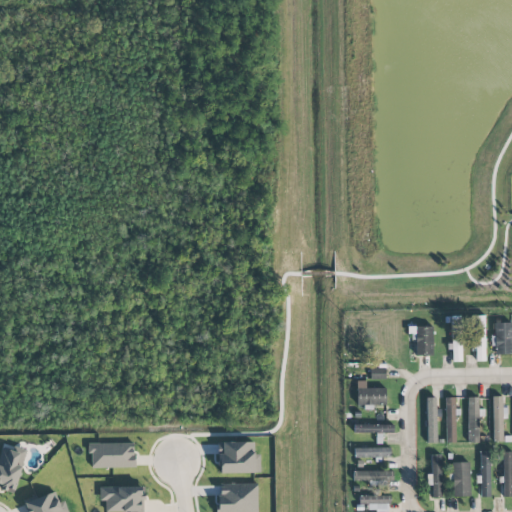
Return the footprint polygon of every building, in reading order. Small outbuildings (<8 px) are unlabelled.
[(463,361),(461,316),(450,316),(452,362),(463,361)] [(485,361),(484,316),(474,316),(476,361),(485,361)] [(511,355),(511,323),(495,323),(495,354),(511,355)] [(432,326),(409,327),(410,340),(416,340),(416,356),(433,356),(432,326)] [(358,404),(386,405),(386,389),(358,388),(358,404)] [(467,443),(479,443),(480,413),(478,413),(479,397),(468,397),(467,443)] [(503,418),(507,418),(506,408),(503,408),(502,397),(492,397),(493,442),(503,442),(503,418)] [(436,398),(426,398),(427,444),(437,443),(436,398)] [(457,443),(456,408),(455,408),(455,398),(445,398),(446,443),(457,443)] [(354,433),(393,434),(393,425),(354,424),(354,433)] [(219,473),(260,473),(259,454),(254,454),(254,442),(222,443),(223,450),(218,450),(219,473)] [(0,488),(14,493),(26,450),(3,443),(0,454),(0,488)] [(134,467),(134,443),(90,443),(90,468),(134,467)] [(354,448),(354,459),(381,459),(381,458),(390,458),(391,448),(354,448)] [(511,451),(502,452),(503,497),(511,497),(511,451)] [(490,497),(490,452),(480,452),(481,497),(490,497)] [(430,455),(431,475),(426,475),(427,486),(432,486),(432,499),(442,498),(440,455),(430,455)] [(469,462),(452,463),(453,497),(470,497),(469,462)] [(353,471),(352,481),(369,481),(369,484),(393,484),(393,471),(353,471)] [(99,487),(99,501),(105,501),(105,511),(131,511),(130,511),(143,511),(144,487),(99,487)] [(68,511),(64,501),(59,503),(55,491),(23,503),(26,511),(68,511)] [(359,496),(359,504),(367,504),(367,511),(389,511),(389,495),(359,496)]
